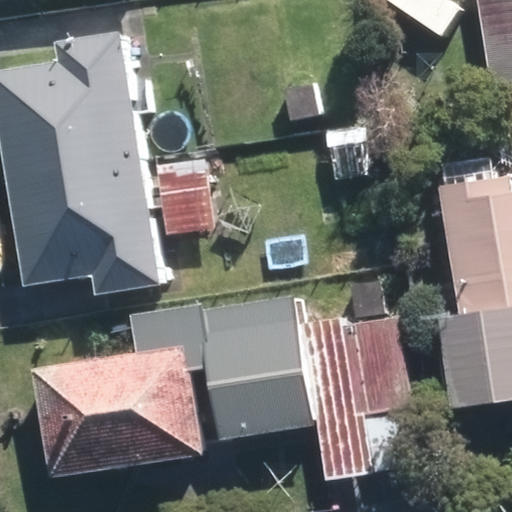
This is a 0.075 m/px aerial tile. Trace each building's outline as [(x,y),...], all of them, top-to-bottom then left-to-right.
[(213,47),(291,35),(285,0),(214,0),(206,1),(213,47)] [(511,0),(495,0),(511,125),(511,0)] [(105,272),(110,292),(170,283),(167,272),(172,271),(145,138),(151,137),(133,31),(64,41),(66,60),(0,71),(0,77),(35,282),(105,272)] [(325,79),(281,84),(286,130),(330,124),(325,79)] [(375,128),(325,136),(333,188),(383,180),(375,128)] [(227,156),(175,161),(183,234),(235,229),(227,156)] [(511,176),(456,185),(476,313),(450,317),(464,407),(511,399),(511,176)] [(43,363),(63,475),(215,452),(202,372),(219,369),(232,436),(326,421),(315,326),(306,295),(217,306),(216,300),(139,311),(147,349),(43,363)] [(434,464),(411,311),(315,326),(337,478),(434,464)]
